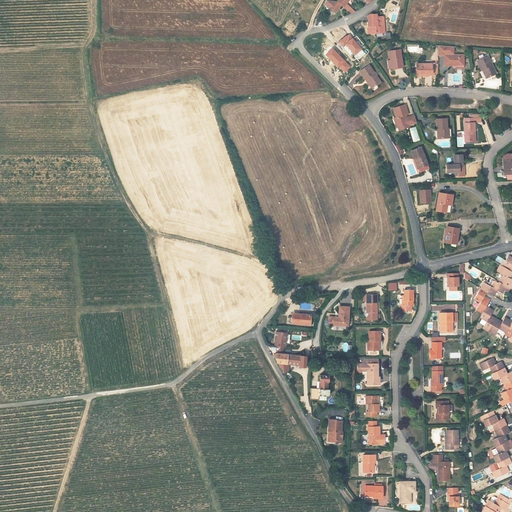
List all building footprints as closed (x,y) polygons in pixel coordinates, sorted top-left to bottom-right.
[(337,0),(337,1),(331,1),(330,6),(329,7),(335,12),(341,5),(352,14),(355,12),(346,3),(348,0),(337,0)] [(377,16),(376,13),(370,14),(367,16),(368,26),(369,26),(369,29),(368,29),(368,34),(376,33),(384,33),(384,32),(383,16),(377,16)] [(400,50),(389,51),(390,60),(392,60),(393,68),(403,67),(400,50)] [(463,54),(444,54),(444,65),(455,65),(456,65),(456,64),(463,64),(463,54)] [(488,56),(477,61),(481,70),(482,69),(484,69),(488,77),(496,73),(488,56)] [(432,64),(416,64),(416,75),(428,75),(432,74),(432,64)] [(369,65),(359,72),(365,79),(367,77),(368,79),(367,80),(372,87),(380,82),(369,65)] [(405,105),(394,108),(396,117),(394,118),(397,127),(398,127),(404,125),(405,126),(408,125),(416,123),(413,115),(406,117),(405,115),(408,114),(405,105)] [(447,128),(446,118),(436,119),(437,129),(439,129),(439,138),(449,138),(448,128),(447,128)] [(473,131),(475,131),(475,122),(475,118),(470,118),(464,119),(465,142),(474,141),(474,133),(473,133),(473,131)] [(421,147),(410,151),(414,160),(414,159),(416,159),(420,168),(421,171),(429,167),(421,147)] [(503,157),(503,159),(503,163),(506,163),(506,174),(511,173),(511,153),(507,154),(503,157)] [(459,165),(462,164),(462,155),(454,155),(454,165),(446,165),(447,172),(459,172),(459,165)] [(421,203),(431,202),(430,190),(420,191),(421,203)] [(451,205),(453,195),(439,193),(436,210),(443,212),(444,204),(447,204),(451,205)] [(457,241),(459,229),(447,226),(444,242),(450,243),(451,240),(457,241)] [(511,257),(508,255),(502,266),(511,272),(511,257)] [(510,289),(511,285),(511,280),(509,279),(511,273),(511,272),(502,266),(500,265),(496,271),(503,275),(500,281),(504,284),(503,285),(506,286),(510,289)] [(458,274),(447,274),(448,278),(448,286),(449,286),(449,291),(457,291),(457,286),(458,286),(458,274)] [(497,290),(502,293),(504,290),(506,286),(503,285),(499,282),(498,283),(494,281),(492,280),(490,280),(489,283),(488,285),(484,283),(480,289),(486,293),(492,296),(493,297),(497,290)] [(396,282),(388,283),(388,290),(396,290),(396,282)] [(480,289),(474,299),(480,303),(476,310),(482,313),(486,307),(489,300),(484,297),(486,293),(480,289)] [(413,301),(413,290),(404,290),(404,296),(404,305),(413,305),(413,301)] [(377,294),(366,295),(364,295),(364,299),(367,299),(367,313),(365,314),(365,317),(367,317),(367,320),(377,320),(377,313),(376,313),(376,303),(377,303),(377,294)] [(333,325),(348,326),(349,307),(339,306),(339,315),(340,315),(340,317),(339,317),(334,317),(329,316),(328,324),(333,325)] [(490,316),(493,311),(486,307),(482,313),(483,314),(480,318),(486,322),(482,328),(488,332),(496,319),(490,316)] [(311,311),(304,310),(304,314),(297,314),(297,316),(292,316),(291,323),(310,325),(311,311)] [(452,312),(440,313),(440,322),(442,322),(442,332),(452,331),(452,321),(452,313),(452,312)] [(508,328),(511,322),(505,318),(502,323),(496,319),(488,332),(494,336),(498,329),(504,332),(507,328),(508,328)] [(380,331),(369,331),(369,340),(368,340),(368,350),(378,350),(378,340),(379,340),(380,340),(380,331)] [(287,333),(276,332),(275,346),(284,347),(284,344),(286,344),(287,333)] [(441,337),(432,337),(432,350),(432,353),(429,353),(430,359),(441,358),(441,337)] [(276,353),(274,356),(278,363),(287,363),(287,355),(276,353)] [(306,356),(287,355),(287,363),(288,364),(299,365),(299,366),(300,366),(305,367),(306,356)] [(378,377),(378,366),(378,364),(376,364),(376,358),(361,359),(361,364),(358,364),(358,374),(367,374),(367,385),(377,384),(377,377),(378,377)] [(490,367),(493,373),(504,368),(501,362),(496,364),(493,358),(480,364),(482,370),(490,367)] [(287,363),(278,363),(283,373),(286,372),(288,371),(288,364),(287,363)] [(443,387),(442,366),(432,366),(432,379),(433,387),(431,387),(431,391),(441,390),(441,387),(443,387)] [(328,375),(338,376),(338,368),(329,367),(328,375)] [(509,382),(511,380),(511,371),(507,374),(504,368),(493,373),(492,373),(495,380),(501,377),(504,383),(508,381),(509,382)] [(328,375),(320,375),(320,381),(319,381),(319,388),(310,388),(310,400),(318,400),(319,395),(329,396),(329,389),(327,389),(327,382),(328,382),(328,375)] [(511,380),(509,382),(504,384),(507,391),(501,393),(504,400),(506,404),(511,401),(511,380)] [(376,396),(366,396),(366,405),(368,405),(368,412),(366,412),(366,416),(377,416),(377,412),(379,412),(379,404),(376,404),(376,396)] [(448,401),(436,401),(436,409),(439,409),(439,414),(439,419),(448,419),(448,413),(452,413),(452,405),(448,405),(448,401)] [(506,425),(503,419),(498,421),(495,415),(494,415),(492,411),(480,416),(482,421),(485,427),(492,424),(494,430),(499,428),(506,425)] [(335,440),(336,442),(341,442),(342,432),(341,432),(342,421),(336,420),(329,419),(328,431),(329,431),(329,434),(328,434),(328,439),(335,440)] [(381,436),(379,435),(379,427),(376,427),(376,421),(368,421),(368,427),(369,444),(378,444),(383,443),(384,442),(385,442),(384,436),(381,436)] [(504,435),(510,432),(506,425),(499,428),(500,429),(495,431),(498,437),(492,440),(495,447),(500,444),(507,441),(504,435)] [(458,430),(447,430),(447,438),(447,445),(446,445),(446,449),(454,449),(458,449),(458,445),(458,430)] [(505,451),(511,448),(507,441),(500,444),(501,445),(496,448),(499,454),(493,456),(496,463),(497,463),(508,457),(505,451)] [(438,462),(439,480),(449,480),(449,462),(444,462),(444,454),(433,454),(433,462),(438,462)] [(375,455),(363,455),(363,473),(373,472),(372,463),(374,463),(375,463),(375,455)] [(511,463),(508,457),(497,463),(500,469),(492,472),(495,478),(509,472),(506,466),(511,463)] [(411,492),(415,492),(415,481),(400,482),(400,503),(411,503),(411,495),(408,495),(408,492),(411,492)] [(375,486),(365,486),(365,495),(374,495),(374,498),(382,498),(382,486),(381,486),(375,486)] [(449,497),(449,506),(458,506),(458,496),(457,496),(457,488),(447,488),(448,493),(448,497),(449,497)] [(500,495),(498,498),(509,504),(511,501),(500,495)] [(489,500),(485,506),(494,511),(497,511),(500,508),(505,510),(509,504),(498,498),(497,499),(494,497),(492,497),(490,501),(489,500)]
